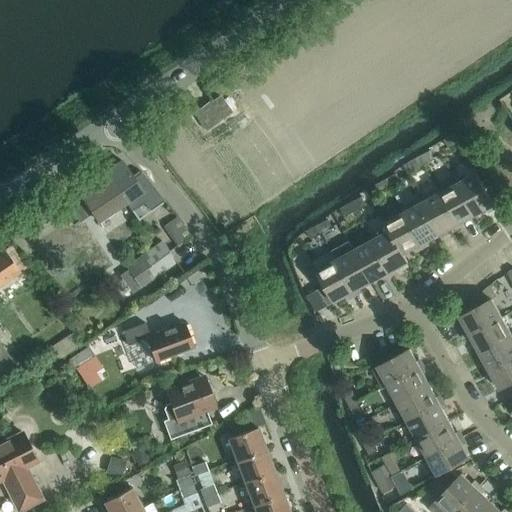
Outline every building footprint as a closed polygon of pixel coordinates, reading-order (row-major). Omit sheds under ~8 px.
[(231,112),(220,96),(194,113),(204,129),(220,118),(221,119),(231,112)] [(455,133),(444,139),(448,147),(459,141),(455,133)] [(419,156),(424,164),(434,159),(429,151),(419,156)] [(424,164),(419,156),(408,162),(413,170),(424,164)] [(104,172),(125,203),(132,213),(149,201),(151,205),(159,200),(148,185),(140,190),(121,161),(104,172)] [(125,203),(104,172),(78,190),(99,221),(125,203)] [(385,179),(389,187),(400,181),(396,173),(385,179)] [(457,183),(475,215),(494,205),(476,173),(457,183)] [(389,187),(385,179),(374,185),(379,193),(389,187)] [(439,193),(456,225),(475,215),(457,183),(439,193)] [(418,198),(438,235),(456,225),(439,193),(436,188),(418,198)] [(350,202),(355,211),(366,205),(361,197),(350,202)] [(403,212),(420,245),(438,235),(418,198),(400,208),(403,212)] [(355,211),(350,202),(340,208),(345,216),(355,211)] [(403,254),(404,254),(420,245),(403,212),(384,222),(388,231),(390,230),(403,254)] [(163,228),(176,246),(190,237),(177,218),(163,228)] [(317,225),(321,233),(332,227),(328,219),(317,225)] [(321,233),(317,225),(307,231),(311,239),(321,233)] [(371,240),(388,272),(408,262),(404,254),(403,254),(390,230),(388,231),(371,240)] [(353,250),(371,282),(388,272),(371,240),(353,250)] [(119,275),(132,293),(140,287),(176,261),(161,241),(126,267),(128,269),(119,275)] [(335,259),(353,292),(371,282),(353,250),(349,242),(332,251),(336,259),(335,259)] [(0,285),(19,272),(4,250),(0,251),(0,285)] [(353,292),(335,259),(317,269),(334,301),(353,292)] [(320,280),(301,289),(310,306),(329,297),(320,280)] [(470,335),(502,317),(492,299),(460,317),(470,335)] [(502,317),(470,335),(480,353),(511,335),(502,317)] [(155,361),(193,347),(184,322),(149,335),(145,322),(122,331),(128,345),(146,338),(155,361)] [(71,334),(46,350),(54,362),(79,346),(71,334)] [(511,335),(480,353),(490,371),(511,358),(511,335)] [(0,379),(17,368),(0,345),(0,379)] [(88,347),(69,359),(75,367),(94,355),(88,347)] [(384,387),(388,385),(420,367),(410,349),(373,369),(384,387)] [(511,358),(490,371),(500,389),(507,385),(511,393),(511,358)] [(41,372),(35,362),(17,373),(23,383),(41,372)] [(388,385),(398,403),(430,385),(420,367),(388,385)] [(203,411),(215,406),(204,377),(166,391),(171,404),(166,405),(165,408),(169,418),(163,421),(170,439),(205,426),(201,415),(203,411)] [(430,385),(398,403),(407,420),(439,403),(430,385)] [(343,395),(350,406),(358,401),(352,390),(343,395)] [(358,401),(350,406),(355,416),(363,412),(358,401)] [(439,403),(407,420),(417,438),(449,421),(439,403)] [(426,456),(459,438),(449,421),(417,438),(426,456)] [(236,461),(265,449),(257,427),(227,438),(236,461)] [(364,444),(372,440),(366,428),(358,433),(364,444)] [(0,479),(2,479),(18,511),(41,499),(28,474),(26,475),(22,468),(36,461),(21,432),(0,442),(0,479)] [(459,438),(426,456),(437,475),(469,457),(459,438)] [(372,440),(364,444),(369,454),(377,450),(372,440)] [(265,449),(236,461),(244,483),(274,472),(265,449)] [(143,468),(150,456),(140,450),(133,462),(143,468)] [(125,461),(109,457),(104,473),(121,478),(123,471),(129,473),(133,462),(125,460),(125,461)] [(204,461),(190,467),(193,477),(196,476),(208,471),(204,461)] [(176,479),(174,480),(178,490),(192,484),(189,476),(190,475),(185,462),(171,467),(176,479)] [(378,482),(386,478),(380,467),(372,471),(378,482)] [(202,499),(216,493),(208,471),(196,476),(197,475),(202,488),(198,490),(202,499)] [(253,505),(282,494),(274,472),(244,483),(253,505)] [(438,499),(436,500),(429,509),(432,511),(454,511),(477,488),(462,474),(448,488),(439,480),(429,490),(438,499)] [(386,478),(378,482),(384,492),(392,488),(386,478)] [(182,499),(195,493),(196,493),(192,484),(178,490),(182,499)] [(108,511),(135,511),(142,508),(131,487),(103,501),(108,511)] [(482,511),(492,502),(477,488),(454,511),(482,511)] [(216,493),(202,499),(206,508),(220,503),(216,493)] [(289,511),(282,494),(253,505),(255,511),(289,511)] [(170,511),(188,511),(200,507),(198,500),(171,511),(170,511)] [(502,511),(492,502),(482,511),(502,511)]
